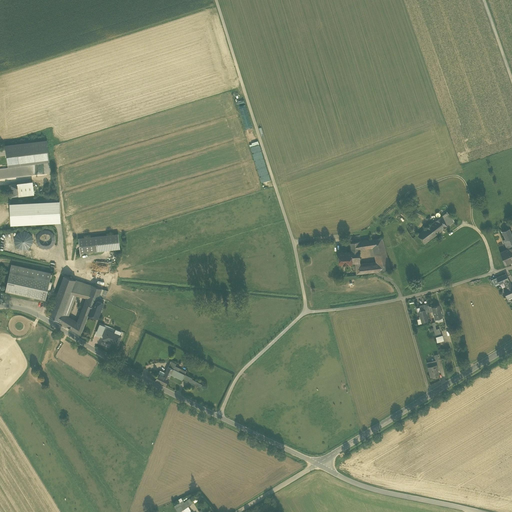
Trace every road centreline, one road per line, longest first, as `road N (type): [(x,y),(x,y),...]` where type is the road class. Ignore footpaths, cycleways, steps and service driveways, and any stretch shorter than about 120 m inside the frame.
road 1 (tertiary): [(317,463),(152,385),(33,312),(0,306)]
road 2 (unclassified): [(306,311),(293,245),(215,0)]
road 3 (tertiary): [(317,463),(511,344)]
road 4 (unclassified): [(306,311),(402,298),(511,268)]
road 5 (residential): [(479,511),(378,490),(317,463)]
road 6 (track): [(218,416),(238,375),(306,311)]
